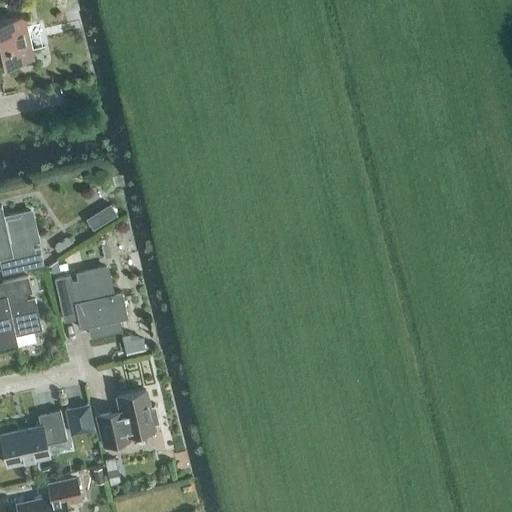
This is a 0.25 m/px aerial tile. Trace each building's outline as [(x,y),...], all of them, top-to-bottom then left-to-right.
[(33,60),(23,16),(0,20),(0,54),(1,54),(3,66),(33,60)] [(119,214),(112,202),(94,213),(101,225),(119,214)] [(0,258),(12,256),(15,271),(43,265),(39,248),(33,250),(31,241),(34,241),(37,240),(31,211),(3,217),(1,205),(0,205),(0,258)] [(112,294),(106,267),(77,274),(78,280),(70,282),(69,276),(54,279),(63,321),(77,318),(79,329),(89,327),(91,336),(120,330),(118,320),(128,318),(122,292),(112,294)] [(26,301),(25,293),(31,291),(28,277),(0,282),(0,347),(17,344),(15,334),(39,329),(33,300),(26,301)] [(126,334),(129,350),(149,346),(145,330),(126,334)] [(153,406),(149,407),(145,391),(117,397),(121,414),(111,416),(111,413),(97,416),(103,446),(130,440),(129,435),(154,429),(153,424),(157,423),(158,425),(159,425),(154,404),(153,405),(153,406)] [(88,406),(66,411),(72,436),(93,431),(88,406)] [(49,456),(45,442),(66,438),(60,412),(39,417),(41,426),(0,436),(7,465),(49,456)] [(120,482),(116,464),(105,467),(109,485),(120,482)] [(96,485),(104,483),(101,469),(93,471),(96,485)] [(22,511),(67,511),(65,503),(80,499),(76,479),(48,486),(51,498),(21,505),(22,511)]
